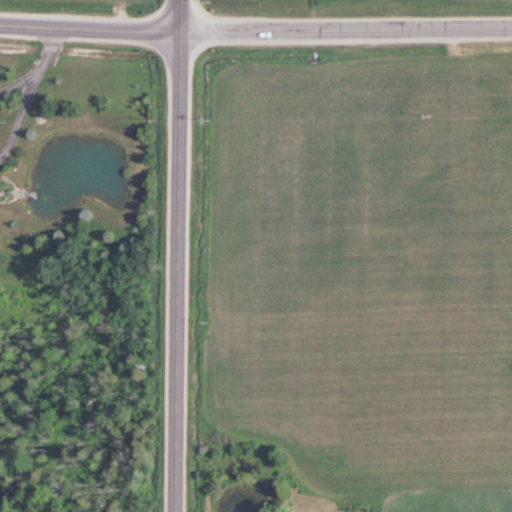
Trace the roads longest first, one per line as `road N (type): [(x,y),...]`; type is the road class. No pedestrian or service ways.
road 1 (tertiary): [(185,0),(177,511)]
road 2 (residential): [(0,23),(511,28)]
